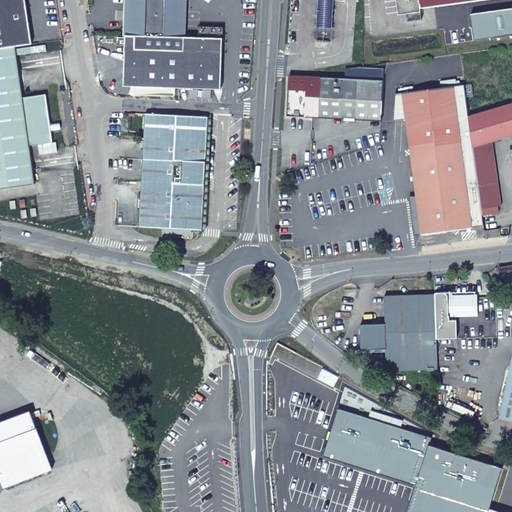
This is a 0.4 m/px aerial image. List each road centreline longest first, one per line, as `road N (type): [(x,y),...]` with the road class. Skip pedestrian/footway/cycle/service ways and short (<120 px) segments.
road 1 (residential): [(280,316),(425,409),(511,450)]
road 2 (secondary): [(238,327),(256,508)]
road 3 (secondary): [(256,508),(264,327)]
road 4 (residential): [(98,108),(264,109)]
road 5 (residential): [(352,270),(511,253)]
road 6 (residential): [(98,108),(94,148),(107,205),(99,253)]
